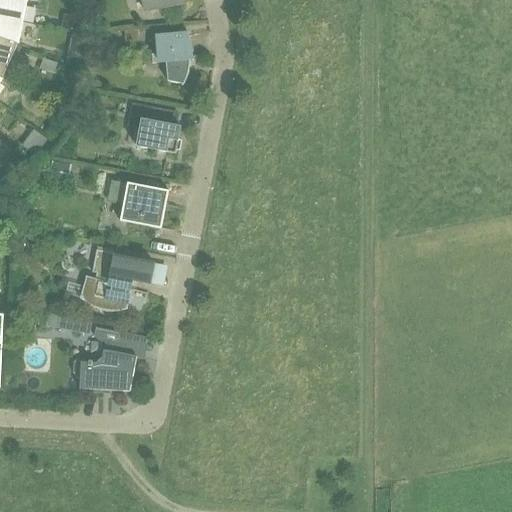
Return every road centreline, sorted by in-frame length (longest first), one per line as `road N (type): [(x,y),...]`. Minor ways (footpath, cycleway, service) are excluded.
road 1 (residential): [(217,0),(227,53),(155,409),(136,424),(0,418)]
road 2 (track): [(187,511),(151,493),(97,423)]
